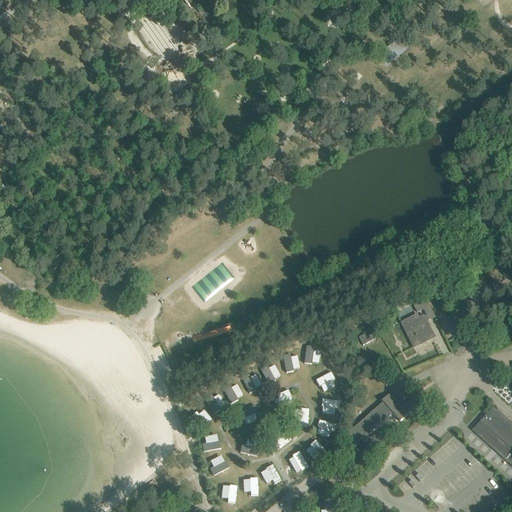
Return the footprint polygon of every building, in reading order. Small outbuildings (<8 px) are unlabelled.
[(376,57),(386,68),(409,48),(400,37),(376,57)] [(417,313),(423,310),(429,321),(435,318),(427,299),(413,305),(417,313)] [(402,323),(414,348),(429,340),(427,334),(431,332),(431,333),(432,333),(423,317),(418,319),(417,315),(402,323)] [(194,342),(234,332),(232,325),(192,336),(194,342)] [(359,338),(363,346),(375,340),(373,334),(366,338),(365,335),(359,338)] [(301,364),(313,369),(320,355),(308,350),(301,364)] [(287,355),(276,360),(281,371),(292,366),(287,355)] [(261,367),(266,379),(277,375),(272,363),(261,367)] [(245,374),(250,386),(261,382),(256,370),(245,374)] [(314,378),(320,391),(334,385),(329,372),(314,378)] [(230,385),(234,396),(245,392),(241,380),(230,385)] [(321,403),(329,413),(341,404),(333,394),(321,403)] [(408,415),(390,394),(381,401),(383,404),(347,435),(356,445),(392,413),(400,422),(408,415)] [(473,431),(511,466),(511,423),(494,407),(473,431)] [(324,431),(314,439),(325,451),(334,442),(324,431)] [(206,459),(209,467),(229,458),(226,451),(206,459)] [(271,463),(265,466),(275,487),(282,483),(271,463)] [(214,477),(217,484),(238,476),(235,469),(214,477)] [(252,475),(246,478),(256,499),(263,496),(252,475)] [(223,511),(231,511),(224,494),(217,497),(223,511)]
